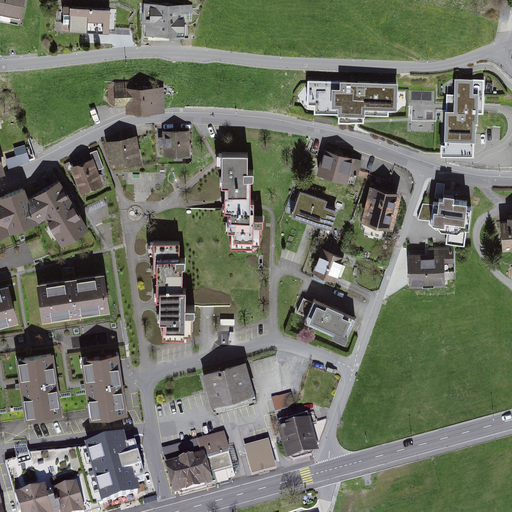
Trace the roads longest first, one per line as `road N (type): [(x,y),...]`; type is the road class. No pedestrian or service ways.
road 1 (residential): [(0,67),(135,50),(428,67),(511,43)]
road 2 (residential): [(425,170),(335,135),(226,116),(124,122),(0,180)]
road 3 (residential): [(170,511),(151,432),(149,374),(272,342),(353,369)]
road 4 (residential): [(353,369),(425,170)]
road 5 (secondary): [(329,471),(511,420)]
road 6 (secondary): [(180,511),(329,471)]
road 7 (track): [(511,285),(477,241),(484,219),(502,204),(484,182)]
